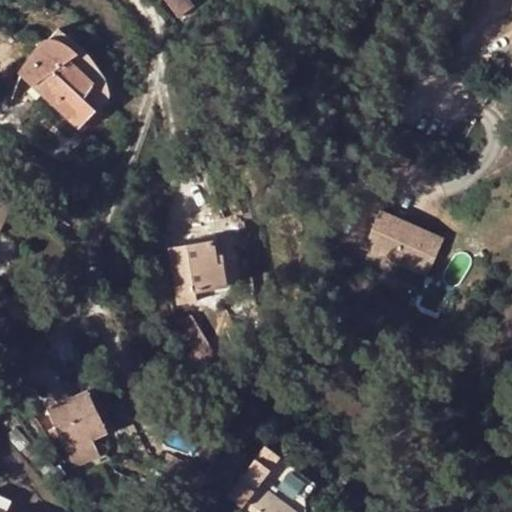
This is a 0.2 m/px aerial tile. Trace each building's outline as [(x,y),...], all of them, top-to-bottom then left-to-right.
[(43,42),(19,70),(25,76),(81,127),(96,110),(99,113),(104,107),(108,99),(109,95),(108,87),(107,81),(103,74),(88,55),(85,50),(65,36),(58,31),(47,42),(43,42)] [(468,210),(402,190),(390,228),(457,248),(468,210)] [(0,228),(3,230),(14,203),(0,196),(0,228)] [(218,266),(216,255),(214,241),(171,248),(181,303),(198,300),(198,292),(228,288),(224,265),(218,266)] [(28,319),(17,331),(28,340),(38,328),(28,319)] [(185,336),(198,359),(213,349),(200,327),(185,336)] [(69,451),(76,466),(99,455),(93,440),(108,432),(90,392),(49,411),(67,451),(69,451)] [(170,454),(164,466),(180,476),(187,463),(170,454)] [(242,509),(260,484),(269,471),(256,462),(229,499),(242,509)] [(180,476),(197,485),(204,472),(187,463),(180,476)] [(260,484),(242,509),(240,511),(294,511),(296,510),(260,484)]
